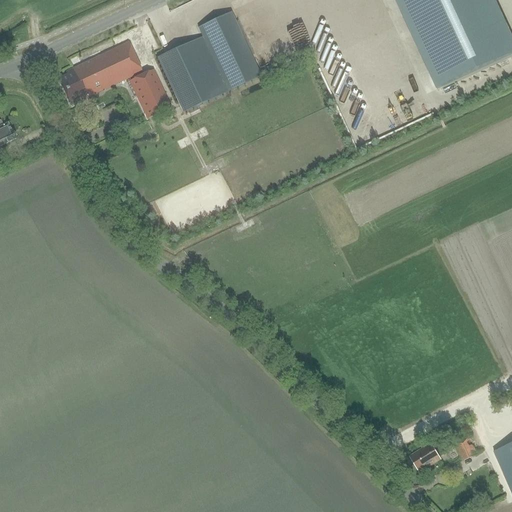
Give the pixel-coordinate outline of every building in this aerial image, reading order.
[(406,0),(446,85),(511,54),(511,36),(495,0),(406,0)] [(164,56),(158,59),(162,68),(182,109),(184,113),(188,111),(220,95),(261,77),(232,13),(199,28),(203,38),(195,41),(164,56)] [(68,75),(59,79),(70,102),(73,101),(76,108),(82,105),(80,98),(87,94),(89,98),(142,73),(138,63),(136,63),(132,53),(133,52),(129,43),(73,69),(67,72),(68,75)] [(132,82),(127,84),(134,98),(142,95),(144,99),(140,101),(148,118),(171,108),(153,71),(132,82)] [(0,146),(17,138),(16,138),(17,136),(15,132),(13,131),(12,131),(9,123),(3,125),(1,121),(0,120),(0,146)] [(470,437),(466,439),(462,432),(455,435),(458,442),(454,444),(462,462),(478,455),(470,437)] [(432,444),(411,457),(420,473),(441,459),(432,444)] [(511,444),(494,453),(511,493),(511,444)]
